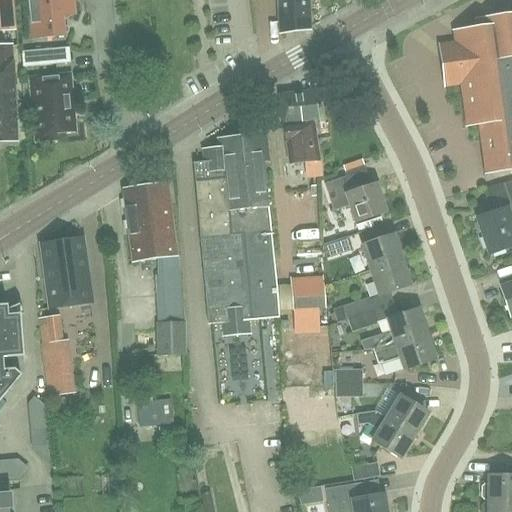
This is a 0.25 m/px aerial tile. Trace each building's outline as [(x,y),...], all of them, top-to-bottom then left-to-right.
[(0,0),(0,32),(16,31),(15,26),(13,0),(0,0)] [(26,0),(31,39),(63,36),(61,16),(73,15),(71,0),(26,0)] [(276,0),(278,33),(310,30),(308,0),(276,0)] [(457,43),(440,46),(444,83),(462,81),(468,125),(480,123),(487,172),(511,168),(511,14),(478,19),(479,28),(455,31),(457,43)] [(0,46),(0,142),(16,141),(12,62),(11,62),(11,46),(0,46)] [(49,49),(21,52),(22,68),(51,65),(49,49)] [(74,131),(68,76),(30,80),(36,140),(54,139),(54,133),(74,131)] [(297,93),(306,162),(309,162),(311,174),(321,173),(314,121),(318,121),(314,91),(297,93)] [(306,162),(297,93),(280,96),(284,128),(282,130),(283,136),(286,138),(289,164),(306,162)] [(250,334),(249,321),(279,318),(261,127),(243,129),(244,137),(218,139),(219,149),(201,150),(202,162),(194,163),(209,325),(221,323),(222,337),(250,334)] [(347,207),(353,223),(384,212),(375,184),(349,193),(344,178),(324,185),(333,211),(347,207)] [(489,254),(511,246),(511,180),(487,190),(494,211),(476,218),(489,254)] [(144,187),(136,188),(123,190),(124,195),(129,235),(133,263),(156,260),(157,275),(155,275),(157,323),(155,323),(156,356),(158,356),(185,355),(186,355),(185,322),(182,322),(177,257),(178,257),(169,184),(144,187)] [(361,245),(370,270),(401,260),(392,234),(361,245)] [(347,237),(323,245),(327,259),(352,251),(347,237)] [(83,238),(39,244),(47,307),(91,301),(83,238)] [(401,260),(370,270),(379,296),(410,285),(401,260)] [(325,308),(322,279),(290,281),(292,310),(325,308)] [(510,316),(511,315),(511,282),(500,287),(510,316)] [(368,298),(343,307),(330,311),(331,315),(329,316),(331,321),(328,322),(328,326),(347,320),(352,332),(377,323),(368,298)] [(0,399),(20,375),(13,369),(3,370),(2,358),(23,357),(19,314),(7,315),(7,305),(0,305),(0,399)] [(375,351),(427,334),(418,308),(387,319),(391,330),(370,338),(375,351)] [(63,340),(63,341),(59,315),(44,318),(47,343),(46,343),(51,380),(69,378),(63,340)] [(427,334),(375,351),(374,352),(379,364),(400,357),(405,371),(436,360),(427,334)] [(335,384),(360,384),(360,370),(335,370),(335,384)] [(335,384),(335,398),(360,397),(360,384),(335,384)] [(387,418),(415,436),(429,414),(401,396),(387,418)] [(137,404),(138,414),(139,428),(173,424),(170,400),(144,403),(137,404)] [(415,436),(387,418),(376,411),(355,415),(356,425),(367,423),(379,431),(372,442),(400,460),(415,436)] [(379,477),(377,463),(350,468),(353,482),(379,477)] [(481,487),(480,497),(483,500),(487,500),(487,502),(511,502),(511,476),(488,476),(487,484),(483,484),(481,487)] [(0,511),(12,511),(10,480),(0,480),(0,511)] [(354,484),(325,489),(329,511),(348,511),(354,511),(353,511),(386,511),(384,494),(357,498),(354,484)] [(200,495),(203,511),(213,511),(210,492),(208,493),(208,487),(200,489),(201,495),(200,495)] [(315,487),(301,490),(296,491),(301,506),(323,503),(320,487),(315,487)] [(511,511),(511,502),(487,502),(487,503),(483,503),(480,506),(480,511),(511,511)]
